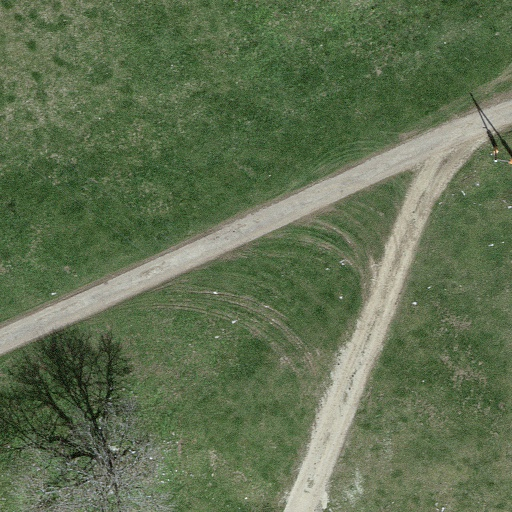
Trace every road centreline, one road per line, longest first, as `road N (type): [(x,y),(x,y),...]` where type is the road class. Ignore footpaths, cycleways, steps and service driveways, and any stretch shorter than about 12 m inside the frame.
road 1 (unclassified): [(0,346),(511,113)]
road 2 (track): [(299,511),(459,137)]
